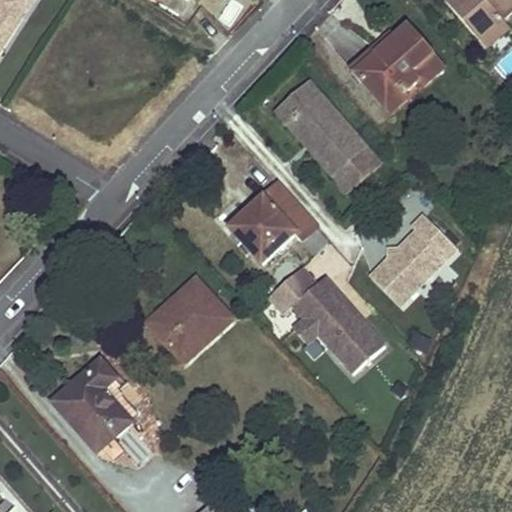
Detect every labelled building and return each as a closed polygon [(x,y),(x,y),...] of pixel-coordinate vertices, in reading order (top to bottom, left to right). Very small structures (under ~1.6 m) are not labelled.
[(21,0),(0,0),(0,61),(0,62),(28,19),(15,11),(21,0)] [(489,0),(452,0),(447,4),(480,42),(504,22),(500,18),(487,2),(489,0)] [(511,7),(511,0),(489,0),(487,2),(500,18),(511,7)] [(510,30),(504,22),(480,42),(487,50),(510,30)] [(446,71),(411,30),(396,43),(357,78),(381,105),(399,88),(406,98),(423,83),(427,88),(446,71)] [(396,43),(392,38),(352,72),(357,78),(396,43)] [(399,88),(381,105),(391,118),(427,88),(423,83),(406,98),(399,88)] [(309,84),(276,115),(289,128),(322,98),(309,84)] [(348,196),(382,165),(322,98),(289,128),(304,147),(310,141),(319,151),(313,156),(334,181),(348,196)] [(310,141),(304,147),(313,156),(319,151),(310,141)] [(328,243),(276,185),(245,213),(249,217),(231,232),(260,266),(293,236),(312,257),(328,243)] [(249,217),(245,213),(227,228),(231,232),(249,217)] [(400,309),(458,250),(424,217),(412,229),(417,234),(398,252),(398,261),(390,261),(371,280),(400,309)] [(334,247),(315,265),(334,286),(353,268),(334,247)] [(398,261),(398,252),(390,252),(390,261),(398,261)] [(235,321),(198,281),(148,327),(186,367),(235,321)] [(354,378),(386,349),(325,281),(293,310),(306,323),(319,339),(354,378)] [(306,323),(295,334),(308,348),(319,339),(306,323)] [(117,383),(103,365),(56,407),(99,456),(133,425),(106,393),(117,383)] [(243,511),(229,496),(210,511),(243,511)]
